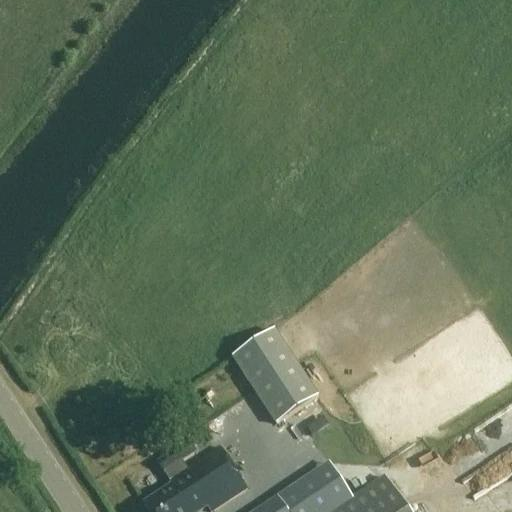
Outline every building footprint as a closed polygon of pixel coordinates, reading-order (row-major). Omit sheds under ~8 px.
[(275,332),(232,360),(275,426),(318,397),(275,332)] [(507,441),(511,439),(511,426),(502,430),(507,441)] [(186,441),(156,461),(164,473),(181,462),(194,453),(186,441)] [(219,450),(187,471),(181,462),(164,473),(163,474),(170,484),(172,487),(160,495),(143,506),(147,511),(202,511),(207,509),(208,511),(214,511),(246,491),(219,450)] [(405,511),(384,479),(334,511),(405,511)] [(256,511),(285,511),(276,499),(256,511)]
